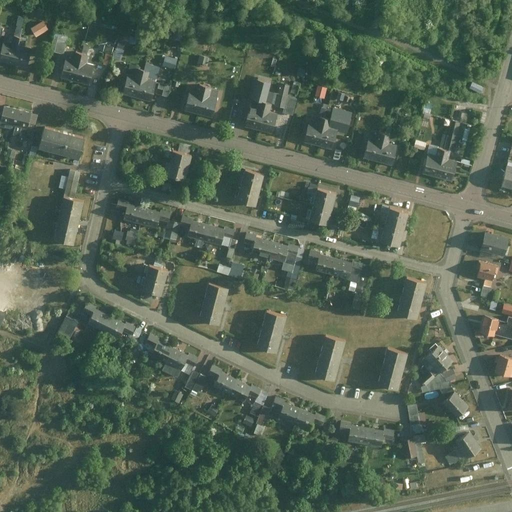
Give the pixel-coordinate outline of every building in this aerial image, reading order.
[(14,24),(12,34),(20,36),(22,25),(14,24)] [(39,28),(27,36),(32,44),(44,37),(39,28)] [(51,42),(46,58),(60,62),(64,49),(66,49),(68,44),(63,43),(62,45),(51,42)] [(0,49),(0,71),(23,78),(28,57),(20,55),(22,47),(8,43),(6,51),(0,49)] [(112,56),(101,53),(99,60),(102,61),(110,63),(112,56)] [(110,63),(109,65),(118,68),(121,56),(112,54),(110,63)] [(59,65),(54,87),(85,94),(90,72),(81,70),(82,62),(70,59),(68,67),(59,65)] [(102,61),(98,72),(106,74),(109,65),(110,63),(102,61)] [(165,64),(163,72),(173,74),(175,67),(165,64)] [(121,80),(116,101),(147,109),(153,89),(144,87),(146,79),(133,75),(131,83),(121,80)] [(255,101),(263,103),(266,93),(268,84),(254,80),(249,99),(255,101)] [(471,89),(483,96),(487,88),(475,82),(471,89)] [(187,91),(182,111),(211,119),(217,98),(208,96),(211,88),(197,84),(195,93),(187,91)] [(280,84),(277,95),(285,97),(288,86),(280,84)] [(325,89),(316,87),(314,97),(323,99),(325,89)] [(266,93),(263,103),(271,105),(273,95),(266,93)] [(277,95),(274,107),(283,109),(282,114),(292,116),(296,100),(285,97),(277,95)] [(245,106),(240,129),(271,136),(276,114),(269,112),(271,105),(263,103),(255,101),(254,108),(245,106)] [(2,107),(0,114),(0,130),(11,133),(13,126),(16,111),(2,107)] [(326,120),(324,127),(343,132),(349,113),(330,107),(326,120)] [(16,111),(13,126),(27,129),(30,114),(16,111)] [(335,132),(324,129),(324,127),(326,120),(317,118),(315,126),(308,124),(302,142),(329,150),(335,132)] [(450,120),(447,132),(456,134),(459,122),(450,120)] [(27,129),(13,126),(11,133),(10,138),(24,141),(27,129)] [(40,128),(34,150),(79,162),(84,140),(40,128)] [(364,141),(360,159),(389,166),(394,146),(387,144),(390,135),(376,131),(373,143),(364,141)] [(447,132),(443,150),(452,152),(456,134),(447,132)] [(428,148),(429,141),(417,139),(416,146),(428,148)] [(426,152),(420,172),(449,180),(454,162),(445,160),(447,151),(443,150),(437,148),(435,155),(426,152)] [(188,163),(166,157),(159,184),(181,190),(188,163)] [(505,166),(502,166),(496,189),(511,192),(511,163),(506,162),(505,166)] [(79,173),(68,170),(66,178),(63,189),(62,197),(73,199),(79,173)] [(264,176),(245,172),(237,204),(256,208),(264,176)] [(334,194),(317,190),(308,222),(325,227),(334,194)] [(83,203),(59,197),(49,241),(73,246),(83,203)] [(127,204),(117,201),(114,212),(123,214),(121,222),(156,231),(158,223),(166,225),(168,225),(168,223),(170,215),(158,212),(158,215),(126,206),(127,204)] [(406,213),(388,208),(379,241),(397,246),(406,213)] [(190,221),(181,218),(178,227),(186,229),(183,241),(220,250),(222,239),(230,241),(233,231),(222,229),(222,231),(190,223),(190,221)] [(178,226),(168,223),(168,225),(166,225),(163,239),(175,242),(178,227),(178,226)] [(115,237),(124,239),(127,230),(117,228),(115,237)] [(137,236),(127,233),(125,242),(135,244),(137,236)] [(509,239),(485,233),(481,252),(505,257),(509,239)] [(245,234),(243,244),(250,246),(249,253),(286,262),(285,269),(291,271),(297,249),(288,246),(287,249),(254,241),(255,237),(245,234)] [(308,251),(304,265),(312,267),(311,272),(347,282),(350,272),(358,274),(360,266),(361,265),(351,263),(351,265),(318,257),(319,253),(308,251)] [(221,262),(219,271),(243,276),(246,263),(234,261),(234,265),(221,262)] [(497,267),(480,263),(477,277),(494,281),(497,267)] [(369,268),(360,266),(358,274),(355,287),(364,289),(369,268)] [(165,272),(143,267),(138,293),(160,298),(165,272)] [(423,288),(400,283),(391,320),(414,325),(423,288)] [(227,289),(206,284),(198,318),(219,323),(227,289)] [(490,289),(481,287),(479,297),(488,299),(490,289)] [(84,304),(79,314),(85,317),(81,325),(117,343),(122,334),(130,338),(135,327),(124,321),(122,324),(84,304)] [(511,306),(502,304),(500,313),(511,316),(511,306)] [(276,352),(286,318),(265,312),(255,346),(276,352)] [(64,316),(56,333),(68,339),(76,323),(64,316)] [(498,323),(481,318),(478,329),(481,330),(480,335),(494,339),(494,337),(498,323)] [(506,325),(498,323),(494,337),(511,341),(511,320),(507,319),(506,325)] [(148,335),(144,344),(151,347),(147,356),(163,363),(159,372),(176,379),(179,371),(183,364),(192,368),(197,358),(186,353),(185,355),(153,341),(154,338),(148,335)] [(344,341),(323,336),(314,374),(334,379),(344,341)] [(437,343),(422,357),(422,360),(436,375),(439,373),(452,360),(437,343)] [(406,354),(387,348),(377,384),(396,389),(406,354)] [(511,368),(511,359),(496,355),(492,373),(509,378),(511,368)] [(436,375),(422,360),(422,361),(425,365),(422,368),(426,373),(419,379),(424,384),(420,384),(421,392),(451,387),(450,379),(445,380),(439,373),(436,375)] [(210,367),(207,375),(214,378),(209,388),(243,404),(247,395),(255,399),(259,390),(249,385),(248,387),(218,373),(219,371),(210,367)] [(203,376),(191,370),(183,386),(196,392),(203,376)] [(454,390),(442,402),(455,416),(468,405),(454,390)] [(173,391),(169,400),(177,403),(181,395),(173,391)] [(275,398),(272,405),(278,408),(274,418),(309,432),(312,423),(320,426),(324,417),(313,413),(312,415),(282,404),(283,401),(275,398)] [(267,409),(253,402),(248,414),(262,420),(267,409)] [(418,402),(407,404),(411,425),(427,423),(425,413),(420,413),(418,402)] [(210,405),(204,413),(213,419),(219,411),(210,405)] [(272,405),(271,405),(264,421),(271,424),(274,418),(278,408),(272,405)] [(340,419),(338,429),(346,430),(344,441),(382,447),(384,438),(393,439),(395,428),(384,427),(383,429),(350,423),(350,421),(340,419)] [(470,430),(454,441),(466,457),(480,447),(476,440),(478,438),(475,434),(473,435),(470,430)] [(413,437),(414,442),(422,441),(425,440),(424,433),(412,435),(413,437)] [(413,437),(402,439),(405,457),(416,455),(414,442),(413,437)] [(422,441),(414,442),(416,455),(418,463),(426,462),(422,441)]
